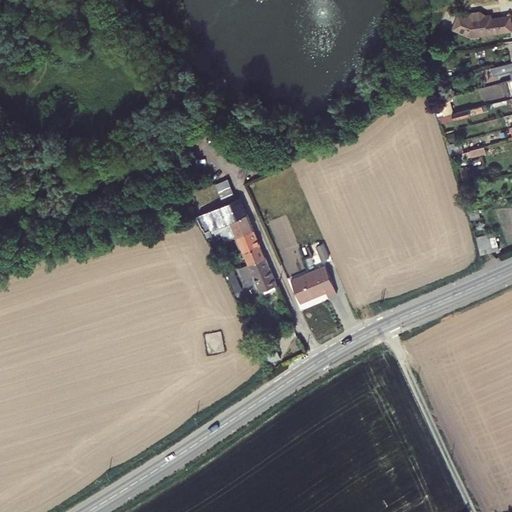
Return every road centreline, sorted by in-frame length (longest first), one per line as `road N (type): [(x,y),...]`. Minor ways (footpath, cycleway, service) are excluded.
road 1 (tertiary): [(87,511),(385,324)]
road 2 (residential): [(473,511),(385,324)]
road 3 (tertiary): [(385,324),(511,267)]
